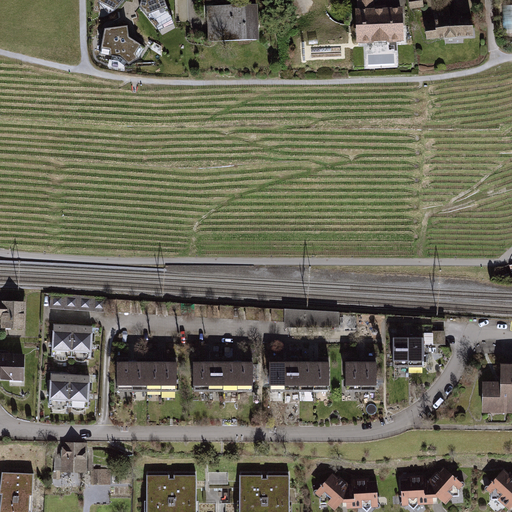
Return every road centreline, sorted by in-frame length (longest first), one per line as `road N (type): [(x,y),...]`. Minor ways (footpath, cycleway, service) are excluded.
road 1 (residential): [(0,424),(105,433),(383,430),(435,400),(476,334),(511,336)]
road 2 (track): [(0,254),(488,264),(511,255)]
road 3 (track): [(84,71),(193,84),(416,81),(511,58)]
